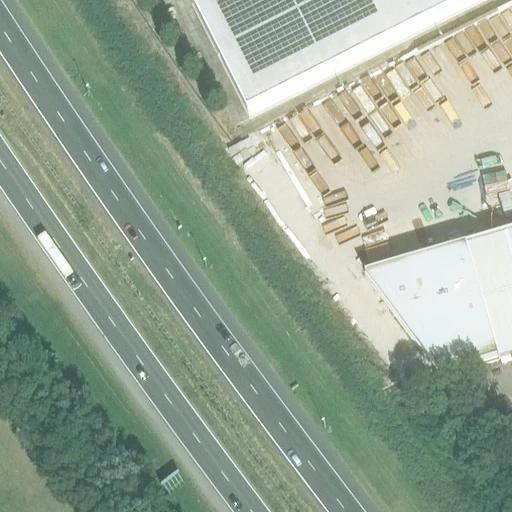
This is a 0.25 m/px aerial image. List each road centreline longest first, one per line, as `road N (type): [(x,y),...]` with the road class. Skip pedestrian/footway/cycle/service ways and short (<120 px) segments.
road 1 (motorway): [(346,511),(0,25)]
road 2 (motorway): [(0,161),(251,511)]
